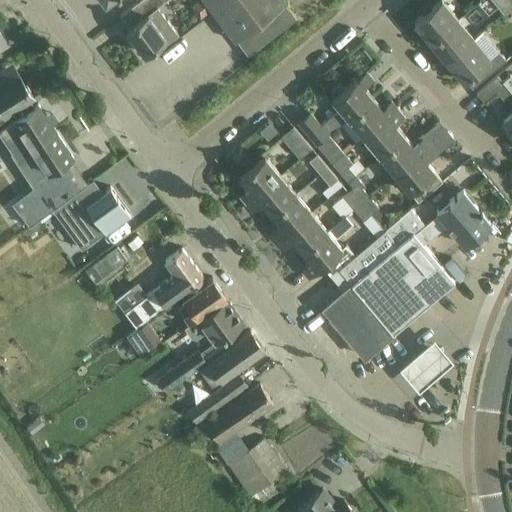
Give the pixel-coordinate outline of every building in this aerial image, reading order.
[(167,0),(140,0),(121,15),(130,27),(127,30),(145,54),(165,39),(167,42),(178,33),(158,7),(167,0)] [(297,17),(286,2),(287,2),(285,0),(204,0),(236,41),(238,40),(248,54),(297,17)] [(431,41),(458,18),(442,0),(441,0),(415,22),(431,41)] [(511,6),(511,0),(493,0),(504,13),(511,6)] [(200,30),(209,24),(200,12),(191,19),(200,30)] [(447,60),(474,38),(458,18),(431,41),(447,60)] [(0,25),(0,45),(9,39),(0,25)] [(473,88),(506,59),(483,31),(474,38),(447,60),(464,80),(465,79),(473,88)] [(366,70),(345,88),(341,86),(338,86),(333,90),(333,94),(334,97),(332,98),(340,108),(322,123),(311,110),(297,121),(317,144),(317,143),(329,133),(348,117),(373,96),(364,85),(373,78),(366,70)] [(0,128),(18,117),(13,109),(33,96),(19,73),(2,84),(0,81),(0,128)] [(511,91),(511,76),(510,74),(503,80),(511,91)] [(511,131),(511,91),(503,80),(498,75),(477,92),(484,102),(497,91),(511,109),(511,111),(502,120),(511,131)] [(363,136),(398,107),(392,100),(382,107),(373,96),(348,117),(363,136)] [(18,117),(0,128),(0,130),(12,149),(27,139),(34,151),(49,173),(74,157),(38,103),(18,117)] [(379,155),(405,134),(395,122),(404,115),(398,107),(363,136),(379,155)] [(161,140),(180,123),(173,115),(154,132),(161,140)] [(311,147),(294,125),(281,135),(298,157),(311,147)] [(394,173),(432,142),(423,131),(413,140),(413,144),(405,134),(379,155),(394,173)] [(344,152),(329,133),(317,143),(332,162),(344,152)] [(442,180),(426,159),(430,160),(440,152),(432,142),(394,173),(417,201),(442,180)] [(364,167),(357,159),(353,162),(344,152),(332,162),(348,181),(356,174),(364,167)] [(327,166),(317,154),(310,160),(320,172),(327,166)] [(247,203),(277,177),(281,174),(265,155),(240,176),(250,187),(241,195),(247,203)] [(342,185),(336,177),(327,166),(320,172),(329,183),(321,190),(327,197),(342,185)] [(56,183),(41,194),(52,209),(61,203),(87,183),(76,168),(56,183)] [(271,213),(296,192),(281,174),(277,177),(247,203),(253,210),(262,202),(271,213)] [(369,195),(362,187),(365,184),(356,174),(348,181),(353,187),(351,189),(361,201),(369,195)] [(90,181),(61,203),(90,243),(131,213),(111,186),(103,192),(99,195),(90,181)] [(361,201),(351,189),(343,196),(353,208),(361,201)] [(411,208),(400,217),(412,233),(414,231),(424,243),(447,224),(465,245),(491,222),(463,189),(436,212),(438,213),(424,224),(411,208)] [(278,240),(312,211),(296,192),(271,213),(280,224),(271,232),(278,240)] [(379,207),(369,195),(361,201),(371,213),(379,207)] [(385,229),(371,213),(361,201),(353,208),(376,236),(385,229)] [(328,230),(327,229),(312,211),(278,240),(284,247),(293,240),(303,251),(328,230)] [(347,243),(342,247),(335,238),(354,222),(347,213),(327,229),(328,230),(303,251),(312,261),(302,269),(309,277),(323,265),(331,274),(340,266),(355,253),(347,243)] [(351,284),(327,304),(367,352),(455,280),(424,243),(414,231),(412,233),(400,217),(374,239),(355,253),(338,268),(351,284)] [(117,246),(103,256),(112,269),(127,259),(117,246)] [(136,327),(146,319),(204,276),(182,247),(166,259),(177,273),(153,291),(144,279),(116,300),(136,327)] [(213,276),(207,280),(184,297),(187,302),(179,308),(183,315),(188,323),(197,316),(210,307),(226,295),(213,276)] [(245,321),(226,295),(210,307),(211,308),(196,318),(185,327),(192,337),(202,330),(204,330),(214,343),(245,321)] [(163,342),(146,319),(136,327),(129,333),(144,354),(151,349),(151,350),(163,342)] [(251,330),(208,361),(198,368),(211,387),(222,379),(224,382),(193,404),(194,405),(190,408),(197,418),(247,382),(237,368),(264,348),(251,330)] [(436,343),(402,371),(420,393),(455,365),(436,343)] [(165,372),(174,384),(198,368),(208,361),(199,347),(165,372)] [(274,403),(260,383),(205,421),(219,441),(274,403)] [(263,438),(228,462),(251,495),(287,471),(263,438)] [(354,511),(345,500),(337,506),(323,488),(299,507),(303,511),(354,511)]
